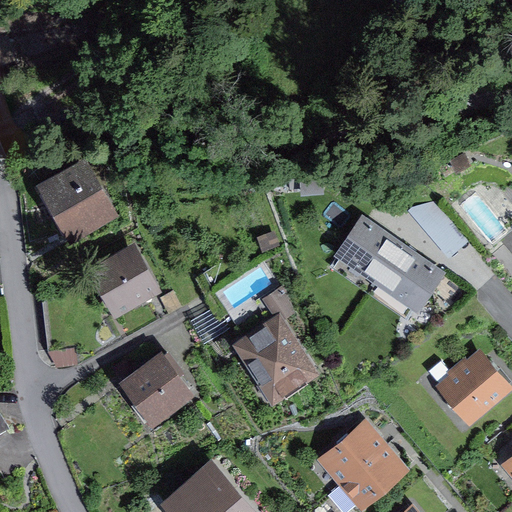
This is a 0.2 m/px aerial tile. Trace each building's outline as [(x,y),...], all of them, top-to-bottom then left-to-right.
[(68,247),(117,218),(82,159),(33,188),(68,247)] [(437,202),(405,209),(448,257),(469,238),(437,202)] [(367,294),(402,243),(360,214),(331,256),(338,261),(332,270),(367,294)] [(113,320),(160,293),(131,242),(83,270),(113,320)] [(445,272),(402,243),(367,294),(406,320),(412,312),(415,314),(445,272)] [(282,285),(259,299),(270,317),(227,345),(267,408),(318,375),(283,321),(293,314),(282,285)] [(182,307),(172,290),(159,298),(168,314),(182,307)] [(68,297),(44,300),(50,349),(75,346),(68,297)] [(511,387),(478,348),(465,359),(463,356),(449,367),(452,370),(433,386),(468,427),(511,389),(511,387)] [(149,432),(192,399),(158,354),(114,386),(149,432)] [(118,377),(129,369),(122,360),(111,368),(118,377)] [(0,433),(9,428),(0,413),(0,433)] [(337,486),(386,444),(364,418),(315,459),(337,486)] [(408,471),(386,444),(337,486),(325,495),(338,511),(345,511),(354,505),(359,511),(408,471)] [(511,454),(498,466),(511,482),(511,454)] [(159,511),(254,511),(209,459),(154,506),(159,511)] [(400,511),(417,511),(411,503),(400,511)]
